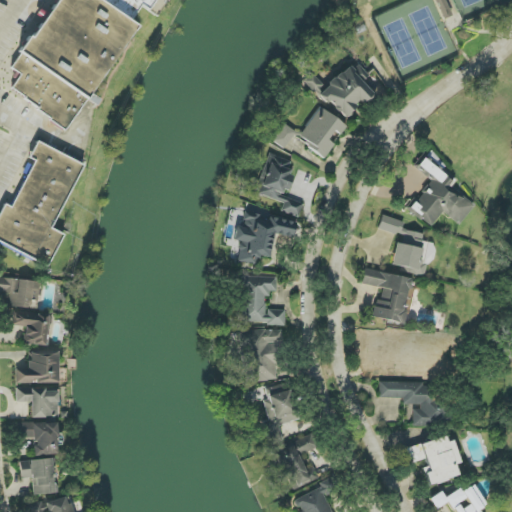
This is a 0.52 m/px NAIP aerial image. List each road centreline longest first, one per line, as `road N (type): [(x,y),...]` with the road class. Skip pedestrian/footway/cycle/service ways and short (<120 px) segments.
road 1 (residential): [(423,108),(382,132),(351,166),(328,208),(314,263),(312,361),(378,511)]
road 2 (residential): [(410,511),(355,404),(336,309),(348,231),(423,108)]
